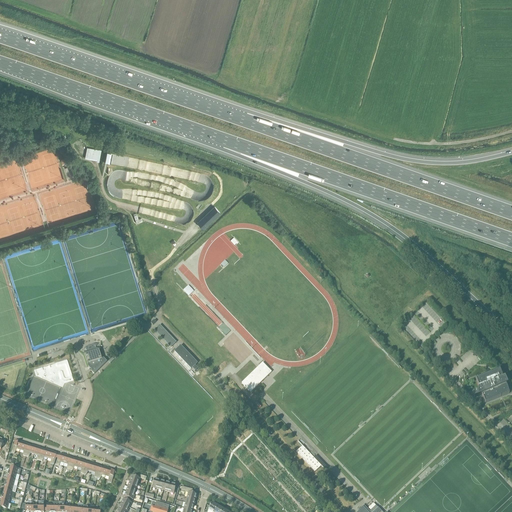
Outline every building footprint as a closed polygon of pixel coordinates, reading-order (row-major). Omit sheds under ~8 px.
[(215,207),(198,223),(203,228),(220,212),(215,207)] [(176,342),(160,325),(154,330),(171,347),(176,342)] [(195,365),(197,363),(180,345),(181,346),(174,352),(174,351),(191,369),(192,368),(195,371),(198,368),(195,365)] [(102,359),(101,356),(99,350),(96,349),(92,350),(89,351),(87,353),(84,355),(88,367),(89,367),(91,370),(91,371),(94,374),(107,361),(103,358),(102,359)] [(262,364),(257,368),(242,384),(250,393),(271,373),(262,364)] [(485,403),(509,393),(506,385),(508,384),(505,377),(503,378),(500,369),(476,379),(479,387),(474,398),(482,395),(485,403)] [(17,449),(20,450),(22,442),(18,441),(18,442),(15,441),(12,453),(14,454),(17,449)] [(23,456),(26,456),(29,445),(26,445),(27,444),(22,442),(20,450),(24,451),(23,456)] [(30,453),(34,454),(36,447),(32,445),(32,446),(29,445),(26,456),(28,457),(30,453)] [(313,458),(302,446),(301,447),(296,452),(315,472),(321,466),(313,458)] [(37,460),(40,461),(43,450),(40,449),(40,448),(36,447),(34,454),(38,455),(37,460)] [(44,457),(48,459),(50,451),(46,450),(43,450),(40,461),(42,461),(44,457)] [(50,451),(48,459),(51,460),(51,464),(53,465),(57,454),(54,453),(54,452),(50,451)] [(60,462),(64,463),(66,456),(62,455),(59,455),(56,465),(58,466),(60,462)] [(71,457),(66,456),(64,463),(68,465),(67,469),(70,470),(73,459),(70,458),(71,457)] [(316,456),(313,458),(321,466),(325,470),(327,468),(323,464),(316,456)] [(76,460),(73,459),(70,470),(72,470),(74,467),(78,468),(80,460),(76,459),(76,460)] [(84,461),(80,460),(78,468),(82,469),(81,473),(83,474),(87,463),(84,462),(84,461)] [(90,464),(87,463),(83,474),(86,475),(88,471),(92,472),(94,464),(90,463),(90,464)] [(98,465),(94,464),(92,472),(95,473),(95,477),(97,478),(101,467),(98,466),(98,465)] [(103,468),(101,467),(97,478),(100,479),(102,475),(105,476),(108,468),(104,467),(103,468)] [(112,470),(108,468),(105,476),(109,477),(108,483),(111,483),(114,471),(112,470)] [(140,478),(139,478),(137,477),(137,478),(131,475),(130,481),(138,484),(140,478)] [(128,486),(136,489),(138,484),(130,481),(128,486)] [(126,491),(135,494),(136,489),(128,486),(126,491)] [(135,494),(126,491),(124,497),(133,500),(135,494)] [(121,503),(129,508),(132,503),(123,498),(121,503)] [(152,511),(167,511),(169,506),(156,502),(154,507),(152,506),(150,511),(153,511),(152,511)] [(125,511),(126,511),(129,508),(121,503),(118,509),(125,511)] [(211,511),(214,511),(218,506),(218,505),(216,504),(215,504),(212,503),(208,510),(211,511)]
